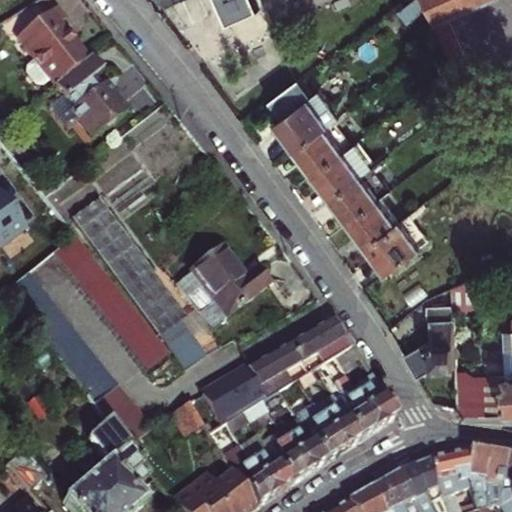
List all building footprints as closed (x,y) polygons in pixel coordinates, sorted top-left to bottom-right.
[(225,0),(231,13),(260,0),(225,0)] [(483,88),(453,17),(490,0),(429,0),(447,40),(460,68),(471,93),(483,88)] [(89,62),(61,25),(66,22),(57,9),(18,40),(55,88),(89,62)] [(63,100),(65,99),(72,107),(68,110),(91,140),(106,128),(111,127),(113,123),(127,112),(107,86),(102,90),(96,81),(103,75),(94,63),(91,65),(89,62),(55,88),(63,100)] [(283,122),(304,149),(333,126),(341,120),(345,117),(325,90),(318,96),(305,79),(276,101),(289,118),(283,122)] [(341,120),(333,126),(352,150),(360,144),(341,120)] [(322,173),(352,150),(333,126),(304,149),(322,173)] [(352,150),(322,173),(340,196),(370,174),(377,168),(360,144),(352,150)] [(370,174),(340,196),(358,219),(388,197),(370,174)] [(0,261),(40,233),(8,189),(0,195),(0,261)] [(388,197),(358,219),(376,243),(405,220),(388,197)] [(439,240),(417,211),(408,218),(430,247),(439,240)] [(191,330),(99,216),(73,237),(165,352),(167,350),(186,335),(191,330)] [(430,247),(408,218),(405,220),(376,243),(398,271),(430,247)] [(164,355),(74,241),(53,258),(143,371),(164,355)] [(201,323),(207,331),(265,284),(252,268),(240,277),(216,247),(184,273),(186,275),(172,286),(201,323)] [(125,450),(146,433),(114,393),(116,391),(63,324),(28,280),(6,297),(59,364),(83,395),(101,419),(125,450)] [(460,366),(460,305),(432,305),(432,320),(436,320),(437,344),(429,344),(410,356),(422,377),(438,368),(460,366)] [(319,331),(301,341),(311,358),(317,368),(348,348),(343,339),(334,322),(319,331)] [(202,354),(193,343),(186,335),(167,350),(183,370),(202,354)] [(244,373),(262,404),(288,388),(281,376),(311,358),(301,341),(244,373)] [(347,382),(350,386),(377,431),(397,419),(366,370),(347,382)] [(511,412),(511,371),(461,373),(461,404),(461,414),(511,412)] [(244,373),(186,407),(199,430),(206,440),(262,404),(244,373)] [(377,431),(350,386),(339,392),(342,398),(335,402),(345,420),(359,443),(377,431)] [(345,420),(335,402),(333,400),(316,410),(342,454),(359,443),(345,420)] [(169,416),(183,440),(199,430),(186,407),(169,416)] [(294,419),(296,421),(323,466),(342,454),(316,410),(313,407),(294,419)] [(68,511),(136,511),(142,507),(130,491),(147,477),(125,450),(101,419),(83,434),(108,465),(62,504),(68,511)] [(280,433),(306,477),(323,466),(296,421),(279,431),(280,433)] [(262,444),(289,488),(306,477),(280,433),(262,444)] [(239,445),(273,499),(289,488),(262,444),(257,435),(239,445)] [(0,454),(32,492),(48,478),(26,451),(0,444),(0,454)] [(230,480),(253,511),(273,499),(239,445),(238,444),(216,458),(222,468),(230,480)] [(436,496),(445,511),(462,511),(452,492),(468,488),(466,456),(426,460),(427,463),(436,496)] [(476,510),(486,507),(486,457),(466,456),(468,488),(476,510)] [(486,457),(486,507),(495,504),(500,502),(505,496),(505,459),(486,457)] [(427,463),(413,469),(425,498),(433,511),(445,511),(436,496),(427,463)] [(413,469),(397,476),(414,504),(425,498),(413,469)] [(397,476),(383,484),(400,511),(414,504),(397,476)] [(182,494),(169,505),(174,511),(252,511),(253,511),(230,480),(214,491),(209,483),(186,499),(182,494)] [(400,511),(383,484),(370,491),(384,511),(400,511)] [(384,511),(370,491),(345,505),(349,511),(384,511)] [(511,511),(511,492),(505,496),(500,502),(495,504),(498,511),(511,511)]
